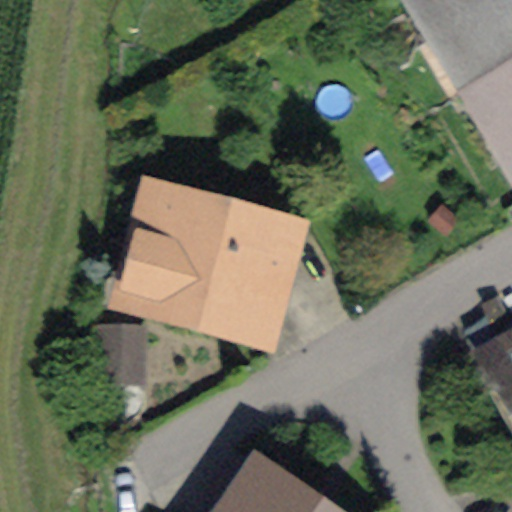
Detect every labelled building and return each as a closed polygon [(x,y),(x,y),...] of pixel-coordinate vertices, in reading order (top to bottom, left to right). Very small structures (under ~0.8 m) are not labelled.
[(511,0),(428,0),(511,140),(511,0)] [(157,201),(146,247),(158,250),(145,297),(262,329),(288,237),(157,201)] [(106,334),(105,378),(139,379),(140,335),(106,334)] [(511,343),(486,359),(511,405),(511,343)] [(308,511),(238,463),(217,492),(240,508),(237,511),(308,511)]
